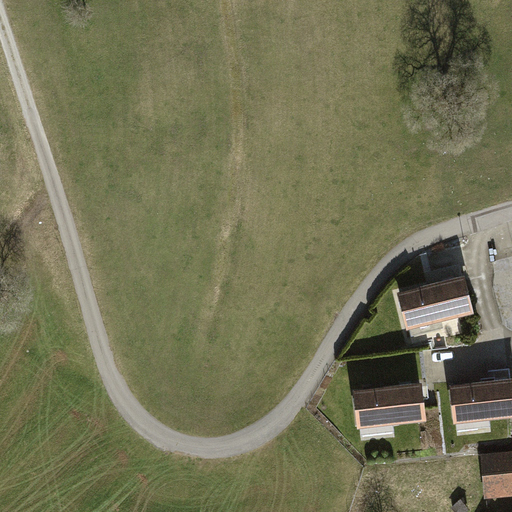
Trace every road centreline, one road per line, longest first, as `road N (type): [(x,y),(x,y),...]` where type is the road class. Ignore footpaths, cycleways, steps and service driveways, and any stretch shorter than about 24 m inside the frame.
road 1 (track): [(0,25),(117,392),(163,439),(226,446),(266,432),(299,401),(391,261)]
road 2 (residential): [(391,261),(431,236),(511,209)]
